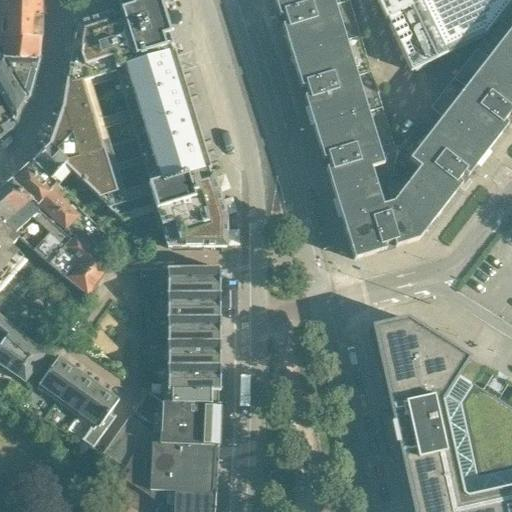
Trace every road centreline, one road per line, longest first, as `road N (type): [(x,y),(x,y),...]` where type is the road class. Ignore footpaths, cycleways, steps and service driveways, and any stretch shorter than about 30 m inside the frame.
road 1 (tertiary): [(310,217),(240,0)]
road 2 (tertiary): [(377,511),(348,356)]
road 3 (tertiary): [(348,356),(352,328),(339,275),(310,217)]
road 4 (tertiary): [(310,217),(315,269),(348,356)]
